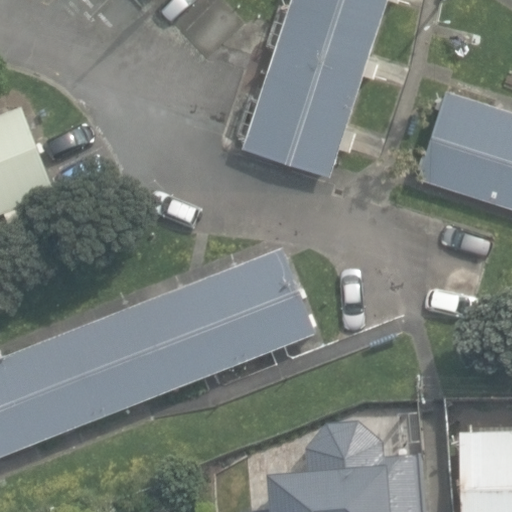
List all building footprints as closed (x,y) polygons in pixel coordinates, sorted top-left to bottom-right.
[(293,0),(246,142),(334,172),(343,144),(354,147),(361,127),(350,123),(367,72),(379,76),(385,58),(372,54),(390,0),(293,0)] [(423,175),(511,203),(511,105),(451,87),(423,175)] [(0,118),(0,219),(8,216),(12,227),(29,220),(25,209),(59,196),(25,109),(0,118)] [(0,364),(0,461),(320,337),(317,329),(322,328),(316,314),(312,315),(287,252),(0,364)] [(419,511),(416,458),(387,459),(386,445),(361,425),(330,427),(309,453),(311,479),(272,482),(273,511),(419,511)] [(511,511),(511,435),(464,436),(465,511),(511,511)]
